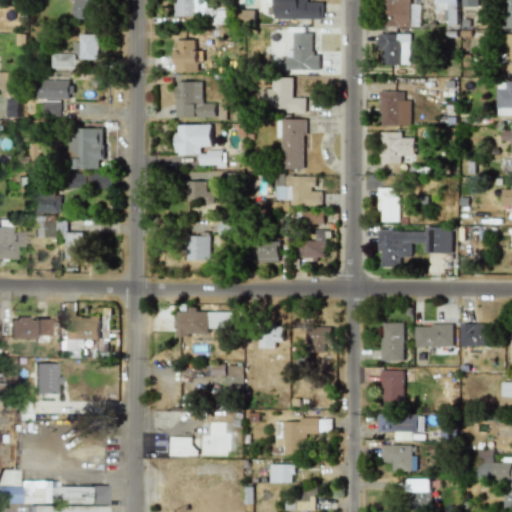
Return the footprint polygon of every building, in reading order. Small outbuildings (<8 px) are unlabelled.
[(74,0),(74,18),(99,18),(99,0),(74,0)] [(203,0),(174,0),(174,16),(204,16),(203,0)] [(321,2),(307,2),(307,0),(274,0),(274,18),(320,19),(321,2)] [(420,4),(410,4),(410,0),(385,0),(385,27),(419,27),(420,4)] [(455,25),(455,0),(434,0),(434,10),(445,10),(444,25),(455,25)] [(311,32),(292,33),(293,50),(283,50),(283,70),(319,70),(318,53),(312,53),(311,32)] [(409,65),(409,34),(380,33),(379,64),(409,65)] [(98,35),(80,34),(80,59),(97,59),(98,35)] [(175,73),(197,72),(196,40),(174,41),(175,73)] [(51,68),(74,68),(74,54),(51,53),(51,68)] [(305,112),(305,97),(292,97),(292,78),(271,77),(271,89),(261,89),(261,106),(286,107),(286,112),(305,112)] [(69,98),(69,79),(38,80),(39,99),(69,98)] [(201,81),(175,82),(176,117),(215,117),(215,103),(202,103),(201,81)] [(511,81),(504,81),(504,88),(496,88),(496,115),(511,115),(511,81)] [(403,91),(379,91),(380,126),(410,125),(410,100),(403,100),(403,91)] [(17,99),(7,98),(6,117),(17,117),(17,99)] [(61,101),(43,101),(43,116),(60,117),(61,101)] [(305,119),(282,119),(281,168),(304,169),(305,119)] [(211,146),(211,124),(175,125),(176,155),(199,154),(199,166),(223,165),(223,150),(201,151),(201,147),(211,146)] [(99,169),(99,160),(102,160),(103,128),(69,128),(69,168),(99,169)] [(511,129),(501,129),(501,141),(511,141),(510,153),(511,153),(511,129)] [(401,132),(380,132),(381,163),(401,163),(401,155),(414,155),(414,137),(401,138),(401,132)] [(39,167),(38,137),(28,137),(29,156),(25,156),(25,167),(39,167)] [(314,176),(287,176),(287,205),(320,206),(320,190),(314,190),(314,176)] [(214,203),(214,191),(207,191),(206,181),(186,182),(187,204),(214,203)] [(379,221),(398,222),(398,188),(379,188),(379,221)] [(511,189),(502,189),(502,206),(511,206),(511,189)] [(60,213),(60,191),(32,190),(31,212),(60,213)] [(315,241),(298,242),(299,259),(326,257),(325,238),(330,237),(330,228),(324,228),(323,214),(313,214),(315,241)] [(32,215),(32,237),(66,237),(66,260),(83,260),(83,232),(66,232),(66,220),(55,220),(55,215),(32,215)] [(218,235),(239,234),(239,222),(218,222),(218,235)] [(0,259),(14,259),(15,246),(23,246),(23,232),(10,231),(10,227),(0,227),(0,259)] [(380,231),(380,267),(400,267),(400,257),(412,257),(412,243),(426,243),(426,253),(452,253),(452,227),(425,227),(425,231),(380,231)] [(210,236),(186,235),(186,260),(210,261),(210,236)] [(278,263),(279,242),(255,241),(254,262),(278,263)] [(61,349),(84,349),(84,339),(98,339),(99,316),(74,316),(75,303),(62,302),(61,349)] [(196,312),(196,310),(176,310),(176,335),(209,335),(209,328),(232,328),(232,312),(196,312)] [(9,317),(8,338),(36,338),(36,335),(46,335),(46,318),(9,317)] [(403,322),(381,323),(381,361),(404,360),(403,322)] [(460,345),(493,346),(494,325),(461,324),(460,345)] [(415,325),(415,347),(453,346),(452,325),(415,325)] [(282,342),(283,327),(259,326),(258,354),(275,354),(275,342),(282,342)] [(307,347),(331,347),(331,326),(308,326),(307,347)] [(56,363),(33,363),(33,392),(56,392),(56,363)] [(243,365),(211,364),(211,375),(225,375),(225,389),(242,390),(243,365)] [(404,370),(382,369),(382,405),(403,405),(404,370)] [(511,382),(502,382),(502,408),(511,408),(511,382)] [(286,389),(268,389),(268,405),(286,405),(286,389)] [(423,416),(378,414),(377,431),(395,432),(395,440),(412,440),(413,432),(423,432),(423,416)] [(275,422),(275,454),(305,454),(305,433),(322,433),(322,429),(331,429),(331,418),(299,418),(299,422),(275,422)] [(511,436),(511,420),(500,420),(499,436),(511,436)] [(194,437),(170,437),(170,455),(194,455),(194,437)] [(412,445),(380,445),(380,462),(391,462),(391,471),(416,471),(416,455),(411,455),(412,445)] [(475,481),(509,481),(509,491),(504,491),(504,508),(511,508),(511,469),(510,469),(510,462),(492,462),(492,449),(475,449),(475,481)] [(293,464),(269,464),(269,482),(293,482),(293,464)] [(0,503),(105,503),(105,486),(15,486),(15,470),(0,470),(0,503)] [(430,479),(407,479),(407,492),(431,492),(430,479)] [(316,509),(316,488),(297,488),(297,509),(316,509)]
